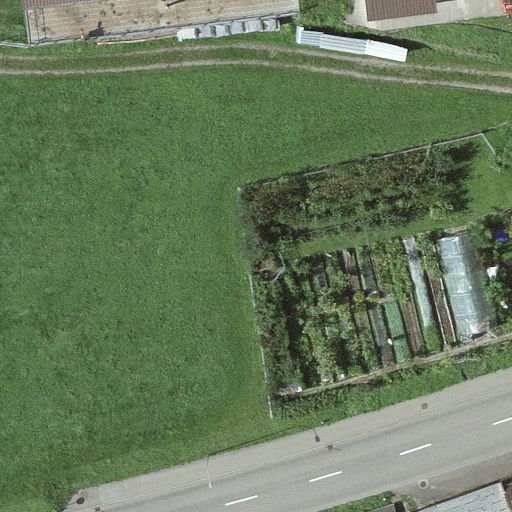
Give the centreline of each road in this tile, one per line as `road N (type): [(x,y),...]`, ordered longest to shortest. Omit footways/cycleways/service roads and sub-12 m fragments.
road 1 (track): [(511,84),(282,58),(0,63)]
road 2 (tertiary): [(189,511),(511,416)]
